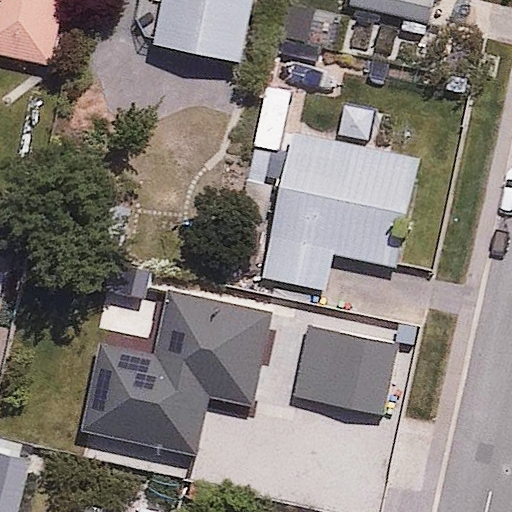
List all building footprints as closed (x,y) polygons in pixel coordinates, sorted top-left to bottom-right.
[(0,0),(0,53),(52,65),(66,0),(0,0)] [(174,0),(168,39),(252,52),(260,0),(174,0)] [(444,0),(357,0),(438,21),(444,0)] [(399,262),(421,165),(301,138),(270,277),(331,291),(340,248),(399,262)] [(0,323),(12,275),(0,272),(0,323)] [(276,309),(182,289),(169,350),(108,337),(88,431),(206,456),(219,398),(256,405),(276,309)] [(408,339),(312,320),(297,398),(393,417),(408,339)] [(21,511),(33,458),(0,450),(0,511),(21,511)]
